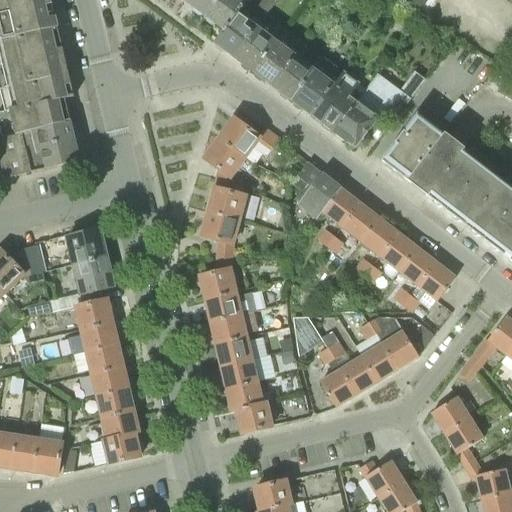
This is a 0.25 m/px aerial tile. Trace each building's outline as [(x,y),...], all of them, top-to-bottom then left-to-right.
[(0,0),(0,39),(57,26),(51,0),(0,0)] [(188,0),(186,3),(205,17),(217,0),(188,0)] [(225,31),(247,0),(217,0),(205,17),(225,31)] [(215,44),(235,59),(267,15),(278,0),(247,0),(225,31),(215,44)] [(382,0),(394,6),(398,9),(403,0),(382,0)] [(409,0),(406,7),(419,15),(428,0),(409,0)] [(235,59),(254,73),(277,42),(265,33),(275,21),(267,15),(235,59)] [(0,88),(6,112),(73,95),(57,26),(0,39),(0,88)] [(254,73),(273,88),(310,38),(308,36),(304,42),(298,38),(302,33),(292,26),(288,31),(286,29),(277,42),(254,73)] [(273,88),(292,102),(324,58),(329,52),(310,38),(273,88)] [(292,102),(313,117),(345,73),(324,58),(292,102)] [(399,93),(410,101),(430,75),(421,68),(416,73),(414,72),(399,93)] [(511,102),(511,77),(498,70),(487,88),(511,102)] [(313,117),(334,133),(362,95),(357,91),(362,85),(345,73),(313,117)] [(0,128),(2,139),(32,132),(71,122),(65,100),(74,98),(73,95),(6,112),(0,113),(0,128)] [(334,133),(357,149),(386,112),(362,95),(334,133)] [(382,162),(407,182),(446,133),(420,113),(382,162)] [(273,149),(279,141),(280,140),(266,130),(260,138),(235,119),(220,139),(247,159),(261,140),(273,149)] [(32,132),(41,171),(80,162),(71,122),(32,132)] [(5,179),(41,171),(32,132),(2,139),(0,139),(0,161),(0,163),(5,179)] [(511,194),(461,155),(467,147),(447,132),(446,133),(407,182),(511,262),(511,194)] [(217,181),(236,186),(237,183),(232,180),(247,159),(220,139),(205,159),(220,170),(217,181)] [(318,220),(323,213),(341,189),(308,164),(293,185),(301,191),(294,201),(299,204),(298,205),(318,220)] [(208,214),(241,222),(248,196),(234,192),(236,186),(217,181),(208,214)] [(323,213),(342,228),(361,204),(341,189),(323,213)] [(342,228),(361,243),(380,219),(361,204),(342,228)] [(218,256),(233,257),(234,248),(241,222),(208,214),(203,236),(220,241),(218,256)] [(361,243),(380,258),(399,234),(380,219),(361,243)] [(74,266),(107,258),(101,231),(67,239),(74,266)] [(318,241),(327,248),(335,238),(326,231),(318,241)] [(380,258),(399,272),(418,249),(399,234),(380,258)] [(327,248),(337,256),(345,245),(335,238),(327,248)] [(31,276),(43,274),(40,261),(36,246),(25,249),(31,276)] [(25,249),(10,259),(2,250),(0,252),(0,288),(6,296),(24,279),(31,286),(45,283),(43,274),(31,276),(25,249)] [(399,272),(418,287),(437,263),(418,249),(399,272)] [(206,301),(238,293),(232,270),(233,257),(218,256),(216,274),(201,277),(206,301)] [(107,258),(74,266),(81,295),(114,287),(107,258)] [(357,271),(365,278),(373,267),(364,260),(356,271),(357,271)] [(437,263),(418,287),(438,302),(456,278),(437,263)] [(365,278),(374,285),(382,274),(373,267),(365,278)] [(403,307),(411,296),(401,289),(393,300),(403,307)] [(211,323),(243,315),(257,312),(253,293),(238,296),(238,293),(206,301),(211,323)] [(411,296),(403,307),(412,314),(420,303),(411,296)] [(80,332),(113,324),(108,301),(75,308),(80,332)] [(30,319),(53,313),(51,302),(28,308),(30,319)] [(217,345),(248,338),(243,315),(211,323),(217,345)] [(377,335),(387,329),(380,317),(370,323),(377,335)] [(488,341),(497,348),(496,349),(507,357),(511,350),(511,322),(506,318),(488,341)] [(314,348),(324,342),(322,340),(309,319),(293,319),(299,358),(314,348)] [(370,323),(359,330),(366,341),(377,335),(370,323)] [(85,353),(118,345),(113,324),(80,332),(85,353)] [(403,331),(391,338),(382,344),(399,370),(419,358),(403,331)] [(324,342),(328,349),(335,360),(345,354),(346,354),(339,342),(333,334),(322,340),(324,342)] [(222,368),(254,360),(248,338),(217,345),(222,368)] [(481,368),(496,349),(497,348),(488,341),(472,360),(481,368)] [(399,370),(382,344),(372,350),(362,356),(378,383),(399,370)] [(91,375),(124,367),(118,345),(85,353),(91,375)] [(335,360),(328,349),(318,355),(325,367),(326,366),(335,360)] [(511,350),(507,357),(501,364),(511,372),(511,350)] [(378,383),(362,356),(341,369),(358,396),(378,383)] [(227,390),(259,383),(254,360),(222,368),(227,390)] [(469,383),(481,368),(472,360),(460,375),(461,376),(469,383)] [(96,398),(129,390),(124,367),(91,375),(96,398)] [(358,396),(341,369),(320,382),(336,409),(358,396)] [(267,405),(266,402),(264,403),(259,383),(227,390),(233,413),(237,412),(267,405)] [(101,420),(134,411),(129,390),(96,398),(101,420)] [(444,435),(470,419),(457,398),(431,414),(444,435)] [(272,428),(272,427),(267,405),(237,412),(242,435),(272,428)] [(104,442),(136,435),(139,434),(134,411),(101,420),(106,439),(104,440),(104,442)] [(465,468),(476,461),(469,449),(483,440),(470,419),(444,435),(465,468)] [(0,467),(11,469),(16,437),(0,434),(0,467)] [(110,464),(141,457),(136,435),(104,442),(110,464)] [(11,469),(35,473),(40,441),(16,437),(11,469)] [(35,473),(58,476),(63,444),(40,441),(35,473)] [(67,449),(67,469),(77,470),(78,450),(67,449)] [(379,498),(405,483),(391,461),(377,471),(372,462),(361,469),(379,498)] [(482,501),(511,493),(511,491),(506,469),(485,475),(476,461),(465,468),(472,479),(476,478),(482,501)] [(270,511),(290,507),(293,507),(287,482),(256,489),(261,511),(258,511),(270,511)] [(406,511),(418,511),(416,504),(417,503),(405,483),(379,498),(387,511),(404,511),(406,511)] [(484,511),(511,511),(511,493),(482,501),(484,511)]
